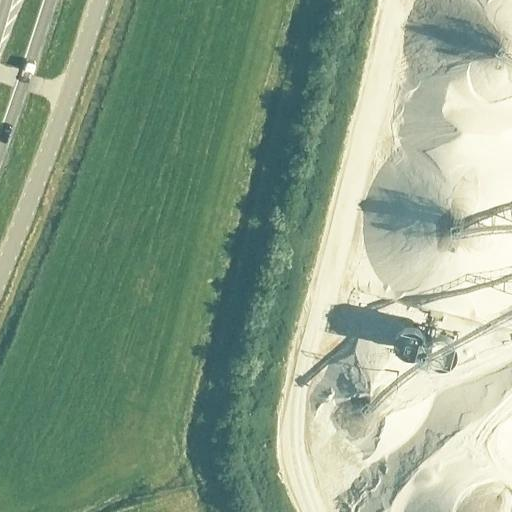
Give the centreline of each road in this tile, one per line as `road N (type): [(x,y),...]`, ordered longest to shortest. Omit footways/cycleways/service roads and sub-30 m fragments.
road 1 (unclassified): [(0,273),(97,0)]
road 2 (primary): [(0,151),(48,0)]
